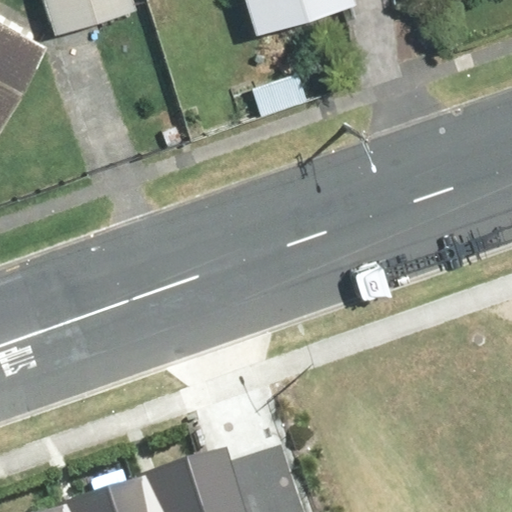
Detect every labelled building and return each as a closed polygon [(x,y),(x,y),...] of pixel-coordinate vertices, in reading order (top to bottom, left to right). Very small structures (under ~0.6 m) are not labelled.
[(120,0),(26,0),(40,46),(126,19),(120,0)] [(349,0),(227,0),(241,42),(352,8),(349,0)] [(0,120),(38,53),(0,31),(0,120)] [(136,477),(147,511),(234,511),(213,450),(136,477)] [(63,501),(66,511),(147,511),(136,477),(63,501)] [(28,511),(66,511),(63,501),(28,511)]
